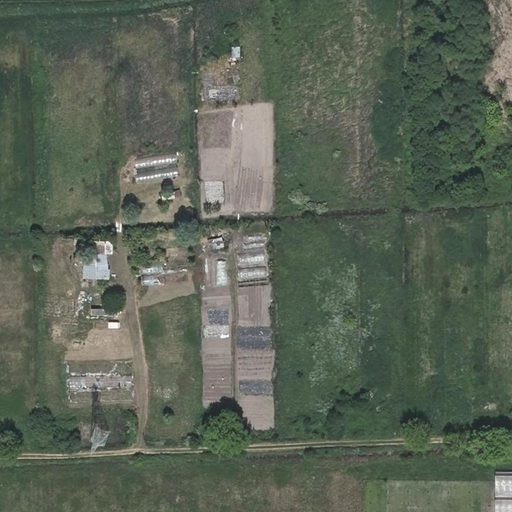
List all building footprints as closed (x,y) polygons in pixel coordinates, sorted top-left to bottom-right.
[(240,57),(240,46),(232,46),(232,57),(240,57)] [(136,183),(179,176),(177,167),(135,174),(136,183)] [(211,250),(224,246),(221,236),(208,240),(211,250)] [(238,246),(268,247),(269,236),(238,236),(238,246)] [(113,240),(94,240),(94,253),(113,253),(113,240)] [(256,273),(256,250),(238,250),(238,273),(256,273)] [(84,253),(83,278),(108,278),(108,254),(84,253)] [(205,256),(204,307),(226,307),(228,260),(216,260),(216,256),(205,256)] [(165,283),(163,273),(188,270),(187,259),(141,265),(144,286),(165,283)] [(255,274),(246,276),(248,285),(257,283),(255,274)] [(97,376),(67,376),(67,386),(130,387),(131,377),(97,376)] [(511,511),(511,473),(496,473),(494,511),(511,511)] [(387,511),(478,511),(479,483),(388,481),(387,511)]
